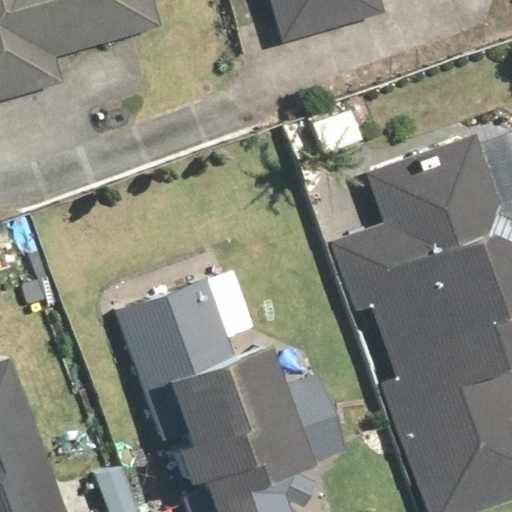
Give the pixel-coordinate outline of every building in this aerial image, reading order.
[(0,0),(0,89),(63,71),(58,54),(159,23),(151,0),(0,0)] [(256,0),(268,41),(380,11),(377,0),(256,0)] [(299,119),(309,153),(359,138),(349,104),(299,119)] [(471,511),(511,498),(511,227),(479,130),(360,170),(378,221),(325,239),(419,511),(471,511)] [(211,265),(101,304),(175,511),(299,511),(280,459),(331,441),(301,356),(250,374),(211,265)] [(0,360),(0,511),(56,511),(8,358),(0,360)]
